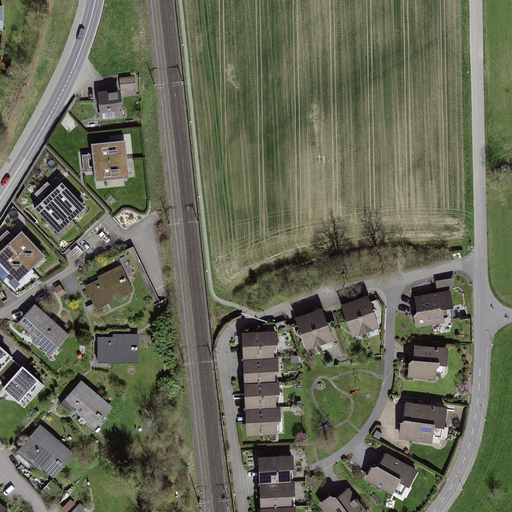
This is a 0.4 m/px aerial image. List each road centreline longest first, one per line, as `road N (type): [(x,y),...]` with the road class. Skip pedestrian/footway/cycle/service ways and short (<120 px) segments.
road 1 (residential): [(481,260),(474,427),(434,511)]
road 2 (residential): [(475,0),(481,260)]
road 3 (residential): [(259,315),(345,286),(481,260)]
road 4 (primary): [(0,199),(50,117),(93,0)]
road 5 (unknown): [(259,315),(232,330),(221,352),(242,511)]
road 6 (residential): [(0,316),(136,232)]
